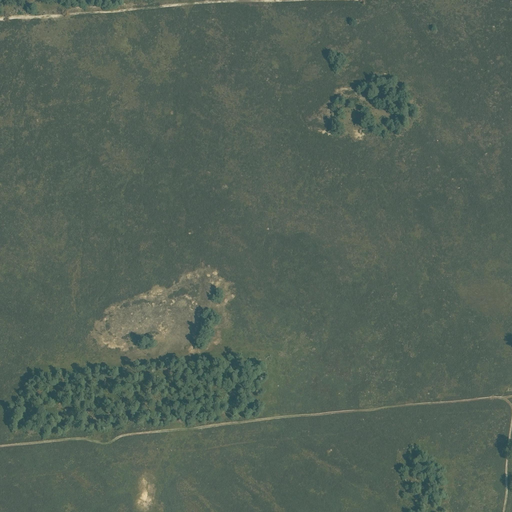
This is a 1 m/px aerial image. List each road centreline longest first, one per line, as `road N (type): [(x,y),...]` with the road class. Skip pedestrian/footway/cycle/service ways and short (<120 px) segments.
road 1 (track): [(511,396),(107,442),(0,446)]
road 2 (unknown): [(290,0),(0,15)]
